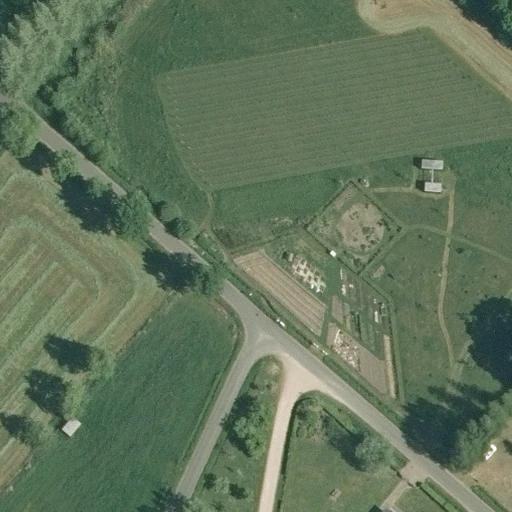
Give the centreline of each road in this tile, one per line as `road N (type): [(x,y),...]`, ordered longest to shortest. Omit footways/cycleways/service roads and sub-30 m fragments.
road 1 (unclassified): [(262,321),(0,93)]
road 2 (unclassified): [(483,511),(262,321)]
road 3 (unclassified): [(175,511),(262,321)]
